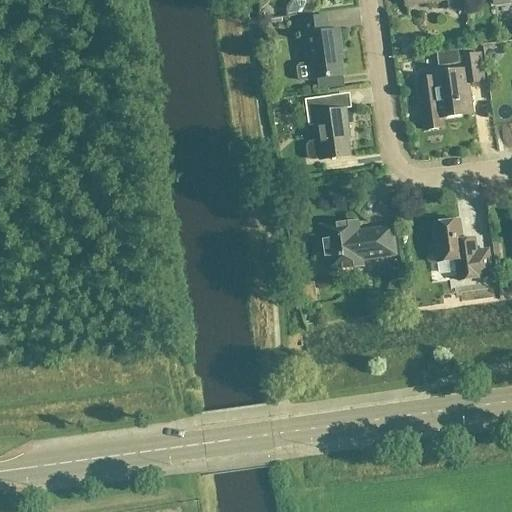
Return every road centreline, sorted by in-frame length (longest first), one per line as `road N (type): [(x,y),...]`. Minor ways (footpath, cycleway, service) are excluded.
road 1 (tertiary): [(0,476),(511,403)]
road 2 (unclassified): [(511,167),(429,181),(396,173),(384,144),(365,0)]
